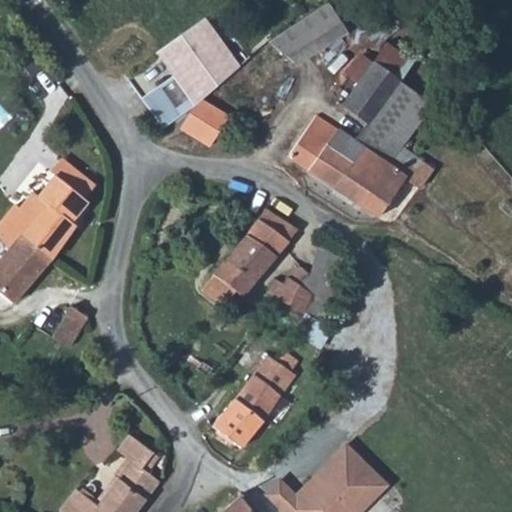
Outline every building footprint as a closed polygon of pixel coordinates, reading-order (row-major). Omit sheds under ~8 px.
[(334,16),(283,53),(305,83),(356,47),(334,16)] [(174,78),(141,99),(163,128),(241,65),(207,19),(160,54),(174,78)] [(375,78),(366,73),(338,115),(368,135),(396,93),(409,75),(386,61),(375,78)] [(396,93),(368,135),(355,154),(364,161),(339,203),(375,222),(382,223),(405,188),(419,196),(430,176),(414,167),(412,171),(396,160),(425,112),(396,93)] [(220,97),(208,105),(196,115),(216,142),(241,124),(220,97)] [(355,154),(313,129),(288,170),(308,182),(339,203),(364,161),(355,154)] [(46,184),(69,203),(78,190),(56,171),(46,184)] [(50,188),(34,208),(40,214),(29,227),(18,218),(6,233),(17,243),(44,265),(82,214),(80,212),(69,203),(50,188)] [(69,203),(80,212),(90,199),(78,190),(69,203)] [(301,239),(264,214),(263,216),(274,223),(273,234),(285,242),(295,249),(298,244),(301,239)] [(263,216),(215,281),(233,295),(242,301),(272,261),(285,242),(273,234),(274,223),(263,216)] [(44,265),(17,243),(7,256),(34,279),(44,265)] [(7,256),(0,266),(0,310),(7,316),(34,279),(7,256)] [(317,287),(292,273),(281,292),(276,288),(267,300),(275,306),(303,323),(317,287)] [(233,295),(215,281),(206,295),(223,308),(233,295)] [(300,332),(324,347),(335,329),(311,314),(300,332)] [(67,326),(51,349),(64,359),(79,336),(77,333),(67,326)] [(263,366),(208,436),(216,444),(210,452),(223,461),(286,385),(286,377),(292,370),(282,361),(273,372),(263,366)] [(362,511),(391,484),(348,442),(295,497),(276,478),(258,490),(280,511),(362,511)] [(130,485),(108,511),(145,511),(156,498),(137,484),(146,472),(124,456),(112,471),(126,482),(130,485)] [(102,511),(77,511),(71,506),(66,511),(108,511),(130,485),(126,482),(102,511)]
